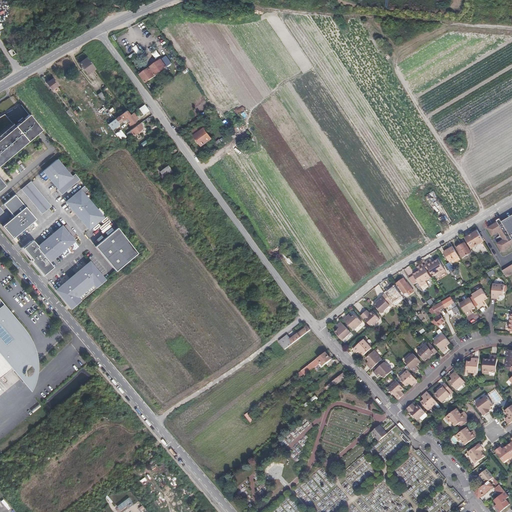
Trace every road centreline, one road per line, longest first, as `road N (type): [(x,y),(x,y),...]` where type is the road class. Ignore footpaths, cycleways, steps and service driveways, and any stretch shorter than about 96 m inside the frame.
road 1 (residential): [(316,327),(102,29)]
road 2 (residential): [(0,234),(230,511)]
road 3 (track): [(214,0),(511,27)]
road 4 (track): [(486,213),(397,73),(400,50),(456,23)]
road 5 (residential): [(316,327),(393,267),(511,197)]
road 6 (track): [(158,427),(307,316)]
road 7 (residential): [(393,410),(463,348),(509,339)]
road 8 (unknown): [(0,195),(48,150),(20,113),(0,122)]
road 9 (residential): [(476,503),(460,474),(393,410)]
